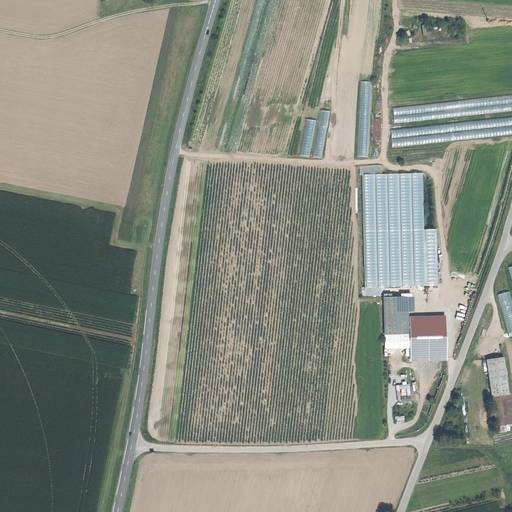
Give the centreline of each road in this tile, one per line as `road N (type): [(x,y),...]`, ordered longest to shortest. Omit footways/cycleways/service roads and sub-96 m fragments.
road 1 (track): [(175,150),(382,161),(440,178),(452,376)]
road 2 (secondary): [(131,444),(167,192),(215,0)]
road 3 (unclassified): [(427,443),(257,450),(131,444)]
road 4 (track): [(0,31),(45,38),(143,9),(213,0)]
road 5 (unclassified): [(427,443),(503,246)]
road 6 (track): [(332,164),(342,0)]
road 7 (track): [(395,0),(382,161)]
